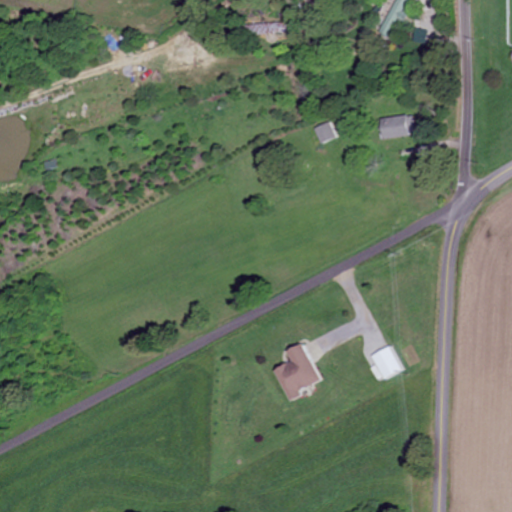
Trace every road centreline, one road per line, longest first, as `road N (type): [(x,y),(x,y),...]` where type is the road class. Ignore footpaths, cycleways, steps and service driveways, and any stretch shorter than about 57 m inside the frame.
road 1 (residential): [(0,448),(461,200)]
road 2 (secondary): [(438,511),(447,290),(461,200),(511,168)]
road 3 (secondary): [(461,200),(468,0)]
